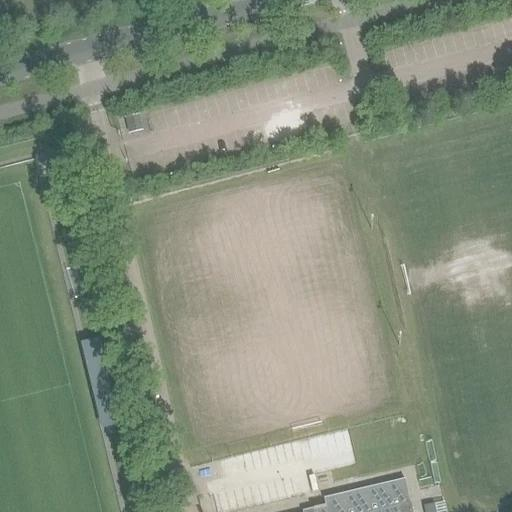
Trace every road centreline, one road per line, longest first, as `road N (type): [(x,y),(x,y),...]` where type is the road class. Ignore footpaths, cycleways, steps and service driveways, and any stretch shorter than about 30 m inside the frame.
road 1 (unclassified): [(0,109),(343,18)]
road 2 (tertiary): [(0,76),(284,0)]
